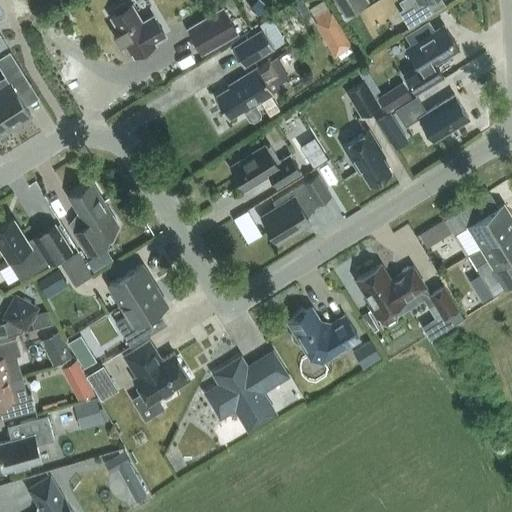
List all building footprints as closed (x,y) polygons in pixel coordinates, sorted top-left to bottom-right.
[(301,14),(308,10),(302,0),(295,0),(294,1),(301,14)] [(317,20),(331,12),(323,0),(322,0),(309,8),(317,20)] [(335,0),(345,14),(366,0),(335,0)] [(400,0),(406,8),(401,11),(409,23),(436,6),(432,0),(400,0)] [(131,4),(111,15),(119,29),(115,32),(113,33),(114,34),(115,33),(120,41),(119,42),(119,43),(121,42),(128,53),(132,51),(134,55),(154,43),(153,40),(164,34),(153,15),(142,22),(131,4)] [(239,33),(223,5),(186,26),(202,54),(239,33)] [(435,62),(458,48),(444,24),(406,47),(418,65),(404,73),(416,93),(443,76),(435,62)] [(243,66),(274,47),(262,28),(232,47),(243,66)] [(0,77),(0,110),(10,126),(31,113),(16,91),(30,82),(14,55),(10,49),(0,55),(0,66),(5,75),(0,77)] [(257,66),(237,79),(238,81),(214,95),(228,117),(242,109),(243,111),(244,110),(249,119),(253,120),(259,116),(260,112),(255,104),(273,92),(267,81),(278,74),(269,60),(258,67),(257,66)] [(347,90),(362,114),(379,103),(364,79),(347,90)] [(393,84),(376,95),(386,110),(403,100),(393,84)] [(434,139),(469,117),(454,94),(426,112),(416,97),(396,109),(406,124),(419,116),(434,139)] [(0,132),(10,126),(0,110),(0,132)] [(385,130),(391,140),(404,132),(397,122),(397,121),(390,110),(376,119),(383,130),(385,130)] [(380,146),(369,129),(344,145),(359,170),(362,169),(370,183),(390,170),(377,148),(380,146)] [(245,188),(269,173),(277,185),(300,171),(290,154),(276,162),(265,143),(230,165),(245,188)] [(277,241),(278,240),(281,238),(285,239),(286,234),(288,233),(292,234),(293,230),(308,221),(309,221),(304,211),(331,195),(318,173),(273,200),(277,207),(263,216),(263,215),(262,216),(277,241)] [(116,222),(91,182),(69,196),(86,223),(73,230),(88,254),(108,242),(101,231),(116,222)] [(481,246),(511,226),(511,215),(504,202),(479,217),(470,202),(445,218),(454,233),(468,225),(481,246)] [(234,214),(248,239),(263,231),(248,206),(234,214)] [(29,240),(14,217),(0,225),(0,243),(22,278),(70,247),(55,223),(29,240)] [(480,263),(477,265),(494,292),(511,281),(511,226),(481,246),(472,251),(480,263)] [(427,247),(438,239),(431,227),(419,234),(427,247)] [(92,274),(77,251),(60,261),(75,285),(92,274)] [(98,253),(87,259),(94,270),(105,264),(98,253)] [(469,275),(479,270),(470,253),(460,258),(469,275)] [(122,304),(153,284),(141,263),(109,283),(122,304)] [(379,316),(382,321),(389,323),(396,318),(397,312),(394,307),(404,300),(403,299),(425,285),(413,265),(391,279),(381,263),(356,278),(371,302),(369,303),(378,317),(379,316)] [(57,267),(37,280),(45,293),(65,280),(57,267)] [(442,311),(421,324),(429,338),(465,315),(460,307),(446,283),(430,293),(442,311)] [(166,305),(153,284),(122,304),(128,314),(116,321),(130,346),(151,333),(143,320),(166,305)] [(0,337),(14,334),(13,333),(21,331),(24,327),(25,327),(37,306),(16,295),(4,316),(8,318),(6,320),(0,321),(0,337)] [(292,335),(293,339),(296,342),(301,344),(302,343),(311,358),(322,361),(360,337),(345,314),(329,323),(329,325),(321,324),(321,321),(312,306),(306,310),(305,308),(301,307),(293,315),(294,317),(288,321),(293,329),(292,330),(292,335)] [(32,321),(33,327),(52,322),(48,309),(37,312),(32,321)] [(59,330),(49,334),(62,360),(72,355),(59,330)] [(68,342),(84,367),(95,361),(79,335),(68,342)] [(0,379),(21,374),(16,354),(21,353),(16,337),(0,341),(0,379)] [(172,394),(173,390),(172,388),(190,377),(174,352),(159,361),(155,356),(157,353),(157,351),(149,339),(124,354),(137,375),(133,377),(143,392),(133,399),(145,419),(164,407),(158,397),(161,395),(162,397),(166,397),(172,394)] [(361,344),(371,361),(380,355),(370,339),(361,344)] [(240,357),(231,363),(216,373),(222,383),(207,392),(225,421),(226,420),(222,414),(236,405),(249,426),(273,410),(263,394),(261,396),(258,391),(286,374),(272,352),(247,368),(240,357)] [(75,359),(61,366),(70,384),(85,376),(75,359)] [(118,390),(105,365),(89,373),(102,398),(118,390)] [(26,394),(21,374),(0,379),(0,402),(5,401),(8,415),(35,408),(31,392),(26,394)] [(101,407),(99,408),(96,395),(80,400),(87,424),(108,418),(101,407)] [(5,470),(41,460),(37,444),(55,439),(48,414),(21,421),(24,435),(0,441),(0,456),(1,456),(5,470)] [(146,492),(129,461),(130,461),(123,449),(104,460),(110,472),(117,468),(135,499),(136,499),(138,503),(150,497),(147,492),(146,492)] [(43,510),(38,511),(73,511),(65,497),(63,497),(50,475),(30,487),(43,510)]
